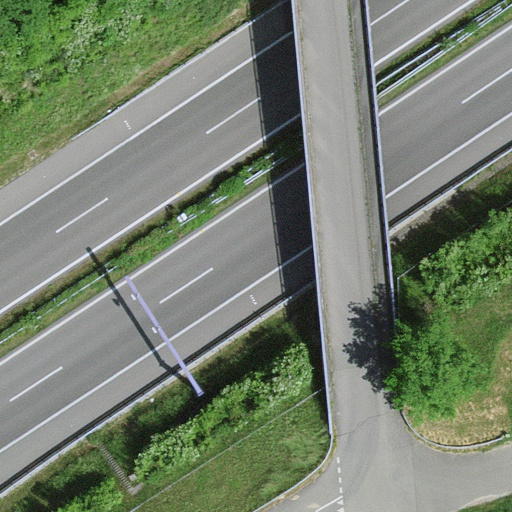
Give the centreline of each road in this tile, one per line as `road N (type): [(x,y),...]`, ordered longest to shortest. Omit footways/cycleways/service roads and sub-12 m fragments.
road 1 (motorway): [(0,406),(511,69)]
road 2 (unclassified): [(368,487),(324,0)]
road 3 (motorway): [(405,0),(0,267)]
road 4 (unclassified): [(368,487),(511,466)]
